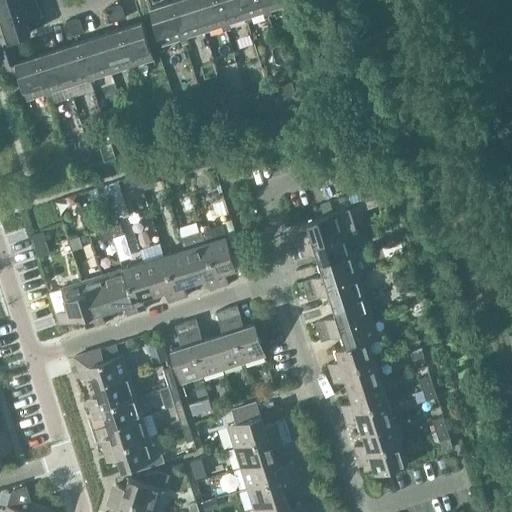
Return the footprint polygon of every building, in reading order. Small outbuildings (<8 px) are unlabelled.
[(0,0),(0,19),(38,7),(35,0),(24,0),(21,1),(20,0),(0,0)] [(187,37),(205,31),(194,0),(176,0),(172,1),(185,44),(189,42),(187,37)] [(224,31),(227,30),(217,0),(194,0),(205,31),(222,26),(224,31)] [(229,23),(247,18),(240,0),(217,0),(227,30),(231,29),(229,23)] [(266,18),(269,17),(263,0),(240,0),(247,18),(264,12),(266,18)] [(287,0),(263,0),(269,17),(272,16),(271,10),(289,4),(287,0)] [(180,39),(182,45),(185,44),(172,1),(150,8),(162,45),(180,39)] [(114,6),(118,20),(125,17),(122,5),(120,4),(114,6)] [(118,20),(114,6),(108,8),(107,11),(110,22),(118,20)] [(41,17),(38,7),(0,19),(0,49),(1,54),(12,50),(9,40),(31,33),(28,22),(41,17)] [(72,19),(76,33),(84,30),(80,19),(77,18),(72,19)] [(76,33),(72,19),(67,21),(64,25),(67,36),(76,33)] [(142,22),(121,29),(134,71),(138,70),(136,65),(154,59),(142,22)] [(100,36),(112,73),(129,67),(131,72),(134,71),(121,29),(100,36)] [(112,73),(100,36),(79,43),(93,85),(96,84),(94,78),(112,73)] [(89,86),(93,85),(79,43),(58,49),(70,86),(87,80),(89,86)] [(37,56),(51,98),(54,97),(52,91),(70,86),(58,49),(37,56)] [(15,60),(12,50),(1,54),(4,63),(5,66),(16,63),(15,60)] [(47,99),(51,98),(37,56),(16,63),(5,66),(9,76),(19,73),(27,99),(46,94),(47,99)] [(292,85),(279,89),(283,103),(296,99),(292,85)] [(263,94),(249,98),(253,111),(266,107),(263,94)] [(210,152),(191,157),(195,169),(213,163),(210,152)] [(180,161),(184,173),(195,169),(191,157),(180,161)] [(184,173),(180,161),(168,165),(172,177),(184,173)] [(153,170),(139,174),(142,186),(156,181),(153,170)] [(139,174),(124,179),(128,190),(142,186),(139,174)] [(374,187),(367,190),(371,200),(383,196),(379,186),(374,187)] [(350,195),(349,196),(351,203),(362,199),(359,192),(353,194),(350,195)] [(77,194),(69,196),(72,205),(80,203),(77,194)] [(329,202),(328,203),(321,205),(324,214),(333,211),(330,202),(329,202)] [(293,249),(346,232),(357,229),(350,208),(307,222),(311,233),(290,240),(293,249)] [(151,213),(155,224),(166,221),(162,210),(151,213)] [(155,224),(151,213),(140,217),(144,228),(155,224)] [(110,226),(113,237),(124,234),(121,223),(110,226)] [(237,268),(227,236),(223,224),(202,231),(220,285),(229,282),(226,271),(237,268)] [(113,237),(110,226),(99,230),(103,241),(113,237)] [(220,285),(202,231),(182,237),(185,249),(195,281),(206,277),(210,288),(220,285)] [(346,232),(293,249),(296,259),(317,252),(320,263),(357,251),(356,249),(351,250),(346,232)] [(38,233),(32,235),(36,246),(42,244),(38,233)] [(80,236),(69,240),(72,251),(83,247),(80,236)] [(185,249),(165,255),(178,298),(188,295),(184,284),(195,281),(185,249)] [(303,281),(306,291),(359,274),(353,256),(358,254),(357,251),(320,263),(324,274),(303,281)] [(165,290),(169,301),(178,298),(165,255),(144,262),(154,294),(165,290)] [(404,259),(398,261),(401,269),(407,267),(411,266),(409,258),(404,259)] [(123,268),(137,311),(147,308),(143,297),(154,294),(144,262),(123,268)] [(128,315),(137,311),(123,268),(103,275),(113,307),(124,303),(128,315)] [(364,291),(359,274),(306,291),(309,300),(330,293),(333,304),(370,293),(369,290),(364,291)] [(103,275),(82,281),(96,325),(106,322),(102,310),(113,307),(103,275)] [(82,281),(50,292),(60,324),(83,316),(87,328),(96,325),(82,281)] [(319,332),(372,315),(366,297),(371,295),(370,293),(333,304),(337,316),(316,322),(319,332)] [(238,305),(227,308),(244,362),(265,355),(255,323),(244,326),(238,305)] [(227,308),(217,312),(223,333),(213,336),(224,368),(244,362),(227,308)] [(369,339),(383,334),(383,332),(378,333),(372,315),(319,332),(322,341),(343,334),(346,345),(369,339)] [(196,318),(186,321),(203,375),(224,368),(213,336),(203,339),(196,318)] [(182,382),(203,375),(186,321),(176,325),(182,346),(172,349),(182,382)] [(410,348),(421,344),(418,334),(406,337),(410,348)] [(375,359),(369,339),(346,345),(336,348),(340,359),(329,363),(332,373),(375,359)] [(162,344),(151,347),(155,361),(166,358),(162,344)] [(421,344),(410,348),(413,359),(424,355),(421,344)] [(82,379),(93,375),(97,385),(129,375),(122,354),(104,360),(101,348),(75,357),(82,379)] [(332,373),(335,382),(346,379),(349,390),(382,380),(375,359),(332,373)] [(169,385),(176,383),(171,367),(164,369),(169,385)] [(139,372),(129,375),(97,385),(100,396),(89,399),(92,410),(136,396),(132,385),(142,382),(139,372)] [(423,389),(434,386),(431,375),(420,378),(423,389)] [(382,380),(349,390),(353,401),(342,404),(345,414),(388,400),(382,380)] [(176,383),(169,385),(172,394),(174,401),(181,399),(176,383)] [(159,390),(162,398),(172,394),(169,386),(159,390)] [(434,386),(423,389),(427,400),(438,397),(434,386)] [(106,417),(110,427),(142,416),(136,396),(92,410),(95,420),(106,417)] [(208,397),(201,399),(205,412),(212,409),(208,397)] [(205,412),(201,400),(189,404),(193,416),(205,412)] [(363,431),(395,421),(388,400),(345,414),(348,424),(359,420),(363,431)] [(229,425),(235,447),(289,429),(286,419),(265,426),(257,402),(233,410),(237,423),(229,425)] [(182,426),(189,424),(184,408),(177,411),(182,426)] [(412,410),(401,414),(402,418),(413,415),(412,410)] [(142,416),(110,427),(113,437),(102,441),(105,451),(149,437),(142,416)] [(436,430),(447,427),(444,416),(433,420),(436,430)] [(395,421),(363,431),(366,442),(355,446),(358,455),(401,441),(395,421)] [(189,424),(182,426),(187,442),(194,440),(189,424)] [(447,427),(436,430),(440,441),(451,438),(447,427)] [(242,467),(275,457),(271,446),(292,440),(289,429),(235,447),(242,467)] [(162,453),(155,456),(149,437),(105,451),(108,461),(119,458),(123,469),(134,465),(136,471),(165,462),(162,453)] [(401,441),(358,455),(361,465),(372,461),(376,472),(408,462),(401,441)] [(0,443),(0,466),(2,466),(0,458),(0,454),(10,451),(7,442),(0,443)] [(201,457),(191,461),(197,479),(207,476),(201,457)] [(302,470),(299,460),(278,467),(275,457),(242,467),(249,488),(302,470)] [(184,462),(173,465),(174,470),(183,475),(188,473),(184,462)] [(155,508),(161,489),(165,490),(170,474),(157,470),(145,474),(142,481),(129,477),(126,488),(115,484),(111,495),(155,508)] [(306,481),(302,470),(249,488),(255,508),(288,498),(284,487),(306,481)] [(53,511),(54,509),(32,502),(26,486),(13,490),(5,511),(53,511)] [(153,511),(155,508),(111,495),(108,505),(119,509),(118,511),(153,511)] [(217,498),(204,502),(207,511),(220,507),(217,498)] [(313,511),(315,511),(312,501),(291,508),(288,498),(255,508),(256,511),(313,511)] [(200,511),(197,502),(190,504),(192,511),(200,511)]
